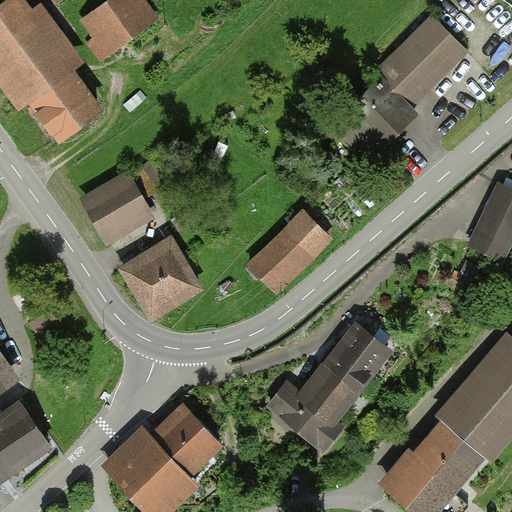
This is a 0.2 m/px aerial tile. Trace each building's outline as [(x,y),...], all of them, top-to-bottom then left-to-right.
[(31,0),(6,0),(0,5),(0,76),(54,149),(111,107),(31,0)] [(148,0),(111,0),(84,21),(111,57),(163,18),(148,0)] [(472,52),(435,15),(330,118),(367,155),(472,52)] [(137,171),(85,198),(110,245),(162,218),(137,171)] [(511,259),(511,256),(511,186),(501,181),(473,242),(511,259)] [(306,210),(250,263),(278,294),(335,240),(306,210)] [(176,235),(122,270),(155,321),(209,286),(176,235)] [(319,445),(395,350),(356,319),(280,414),(319,445)] [(422,511),(442,511),(511,434),(511,338),(386,479),(422,511)] [(0,391),(24,374),(0,342),(0,391)] [(27,401),(0,418),(0,484),(58,447),(27,401)] [(148,426),(107,465),(151,511),(177,511),(205,486),(194,474),(227,443),(187,402),(155,433),(148,426)]
